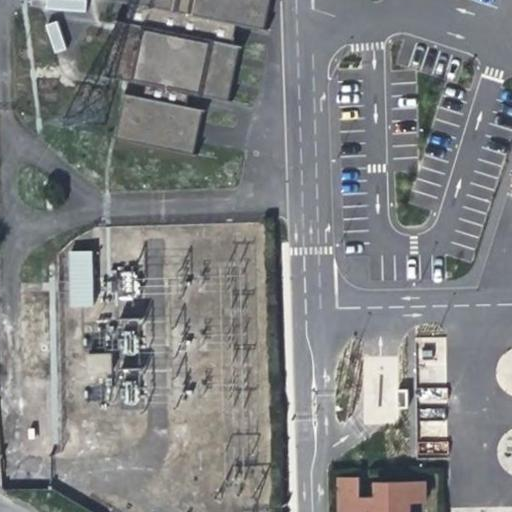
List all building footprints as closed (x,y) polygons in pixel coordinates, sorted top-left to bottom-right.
[(50,0),(50,10),(88,11),(87,0),(50,0)] [(191,162),(200,115),(183,112),(185,99),(224,107),(236,51),(228,49),(232,29),(258,34),(264,0),(99,0),(99,3),(126,8),(122,29),(115,27),(103,83),(144,91),(142,103),(126,101),(116,146),(191,162)] [(45,24),(54,53),(66,49),(57,20),(45,24)] [(94,305),(92,250),(67,251),(70,306),(94,305)] [(117,296),(136,295),(136,271),(116,271),(117,296)] [(134,353),(137,326),(121,324),(119,352),(134,353)] [(112,373),(111,352),(86,353),(87,374),(112,373)] [(362,359),(362,423),(397,423),(397,405),(379,405),(380,399),(396,399),(397,359),(362,359)] [(122,371),(120,402),(137,403),(138,372),(122,371)] [(422,503),(421,483),(373,484),(373,498),(356,498),(356,478),(336,479),(336,511),(355,511),(356,511),(365,511),(364,511),(407,511),(408,503),(422,503)]
